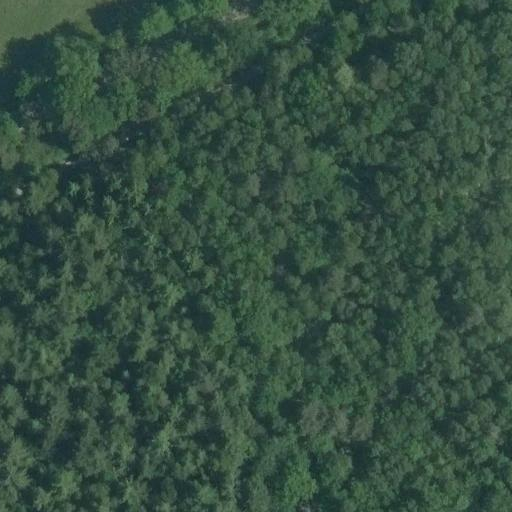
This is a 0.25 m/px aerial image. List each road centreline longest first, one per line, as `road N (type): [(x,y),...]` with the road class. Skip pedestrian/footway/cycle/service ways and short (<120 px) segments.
road 1 (track): [(290,511),(152,53)]
road 2 (tertiary): [(0,130),(255,0)]
